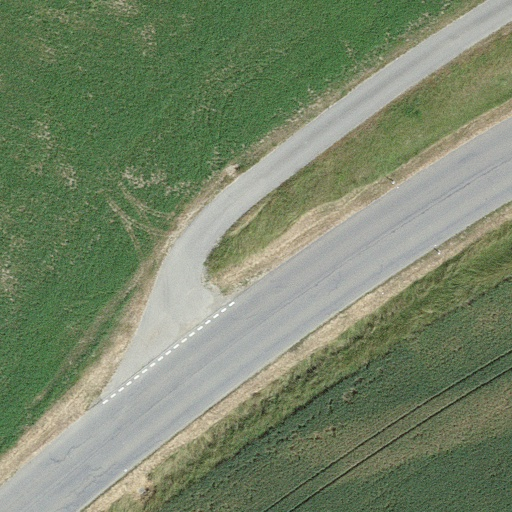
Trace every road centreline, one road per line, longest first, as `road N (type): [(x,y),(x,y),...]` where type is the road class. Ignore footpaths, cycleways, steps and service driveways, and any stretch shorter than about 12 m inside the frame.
road 1 (tertiary): [(511,161),(207,369),(26,511)]
road 2 (track): [(511,4),(364,101),(222,213),(191,252),(182,279),(183,307),(207,369)]
